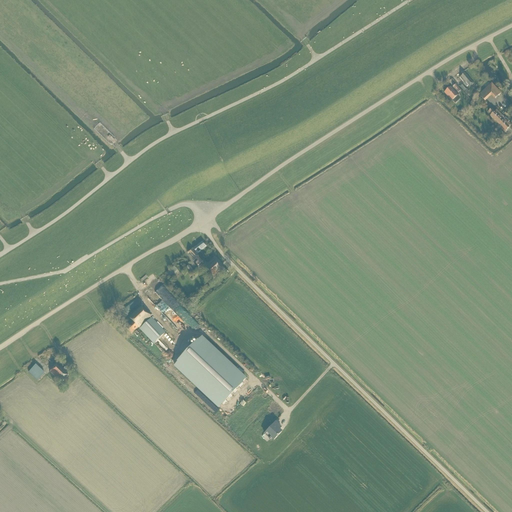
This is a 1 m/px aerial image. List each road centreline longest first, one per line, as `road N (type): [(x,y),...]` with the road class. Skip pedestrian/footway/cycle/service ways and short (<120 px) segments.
road 1 (unclassified): [(486,511),(236,270),(201,222)]
road 2 (unclassified): [(201,222),(414,80),(511,26)]
road 3 (unclassified): [(0,347),(201,222)]
